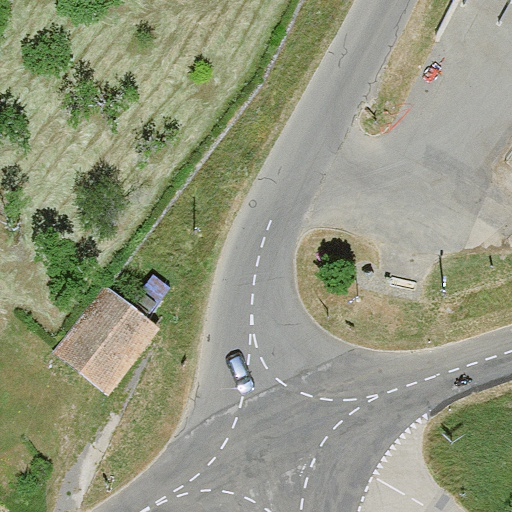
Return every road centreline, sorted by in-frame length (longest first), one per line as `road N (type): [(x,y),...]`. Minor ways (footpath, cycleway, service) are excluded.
road 1 (tertiary): [(393,0),(259,253),(250,307),(278,447)]
road 2 (tertiary): [(511,350),(278,447)]
road 3 (residential): [(155,511),(278,447)]
